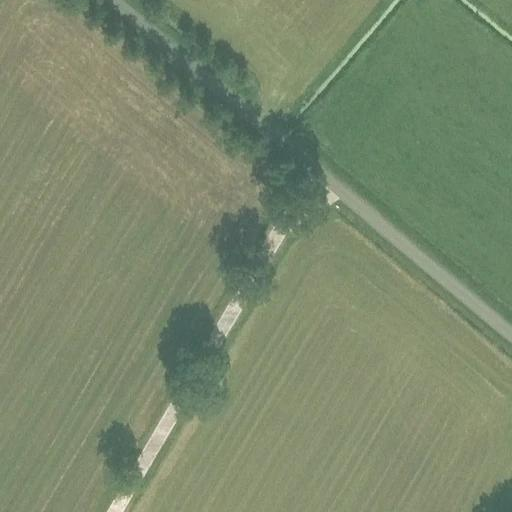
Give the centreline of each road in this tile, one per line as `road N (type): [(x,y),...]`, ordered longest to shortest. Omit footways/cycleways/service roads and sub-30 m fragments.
road 1 (unclassified): [(115,511),(316,171)]
road 2 (unclassified): [(316,171),(112,0)]
road 3 (unclassified): [(511,335),(316,171)]
